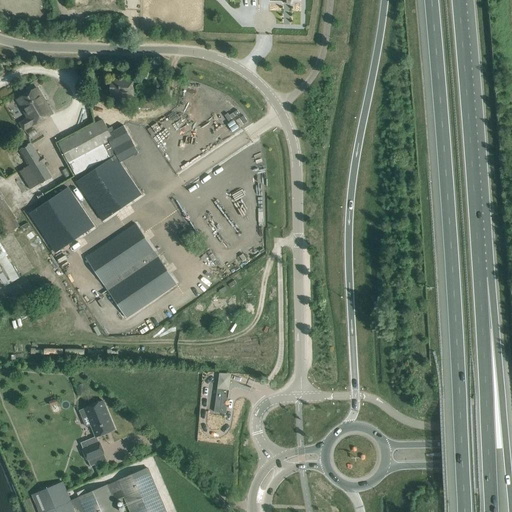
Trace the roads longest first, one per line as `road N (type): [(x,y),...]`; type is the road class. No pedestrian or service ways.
road 1 (unclassified): [(276,459),(257,434),(259,417),(271,402),(301,397),(295,160),(277,106),(240,70),(209,55),(0,39)]
road 2 (motorway): [(432,0),(464,511)]
road 3 (motorway): [(384,0),(351,193),(355,405),(344,429)]
road 4 (motorway): [(480,277),(458,0)]
road 5 (motorway): [(511,511),(480,277)]
road 6 (unknown): [(277,106),(163,182),(160,200),(193,273)]
road 7 (motorway): [(490,511),(480,277)]
road 8 (unknown): [(245,511),(158,444),(122,436)]
road 9 (primary): [(511,442),(383,444)]
road 10 (primary): [(384,469),(511,463)]
